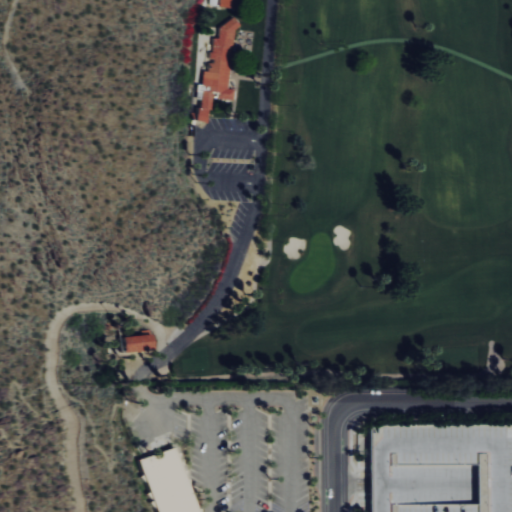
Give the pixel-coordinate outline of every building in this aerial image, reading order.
[(239,8),(239,0),(221,0),(221,7),(239,8)] [(195,123),(197,108),(200,108),(205,72),(209,72),(213,40),(219,41),(220,28),(233,18),(240,26),(230,34),(229,40),(235,41),(229,90),(234,90),(232,105),(212,103),(209,125),(195,123)] [(125,337),(127,352),(156,347),(154,332),(125,337)] [(511,424),(511,511),(371,511),(371,480),(371,424),(511,424)] [(172,449),(195,511),(157,511),(138,461),(172,449)]
